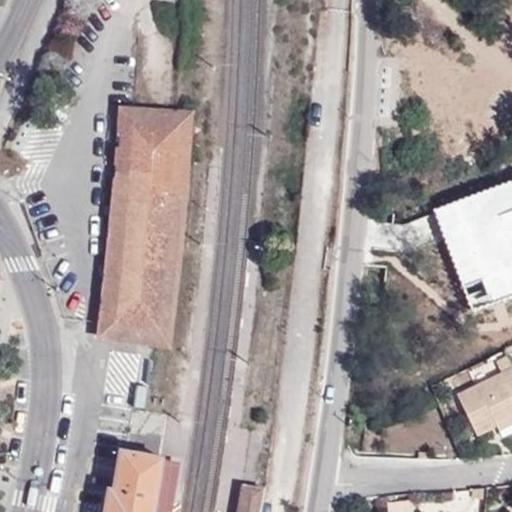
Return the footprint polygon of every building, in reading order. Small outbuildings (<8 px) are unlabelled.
[(195,166),(199,118),(171,116),(126,112),(106,336),(141,339),(159,341),(179,343),(195,166)] [(511,181),(434,210),(472,313),(511,297),(511,181)] [(511,368),(511,366),(504,350),(493,355),(501,374),(511,368)] [(511,368),(501,374),(458,395),(477,435),(497,425),(500,430),(511,424),(511,368)] [(148,388),(136,386),(135,398),(134,404),(145,406),(148,388)] [(511,424),(500,430),(503,438),(511,433),(511,424)] [(156,459),(126,453),(121,452),(114,492),(110,491),(106,511),(154,511),(163,460),(156,459)] [(154,511),(171,511),(180,462),(163,460),(154,511)] [(243,486),(238,511),(259,511),(263,490),(243,486)]
